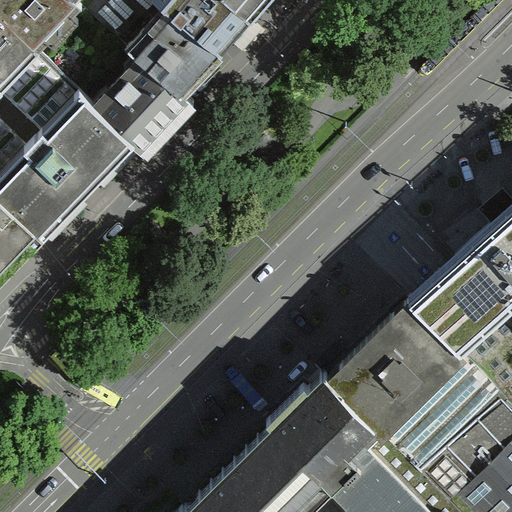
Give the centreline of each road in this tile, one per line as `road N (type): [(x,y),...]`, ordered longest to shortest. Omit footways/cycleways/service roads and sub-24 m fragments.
road 1 (secondary): [(152,393),(511,44)]
road 2 (secondary): [(324,0),(31,308)]
road 3 (secondary): [(32,511),(152,393)]
road 4 (secondary): [(31,308),(48,346),(74,371),(105,387),(152,393)]
